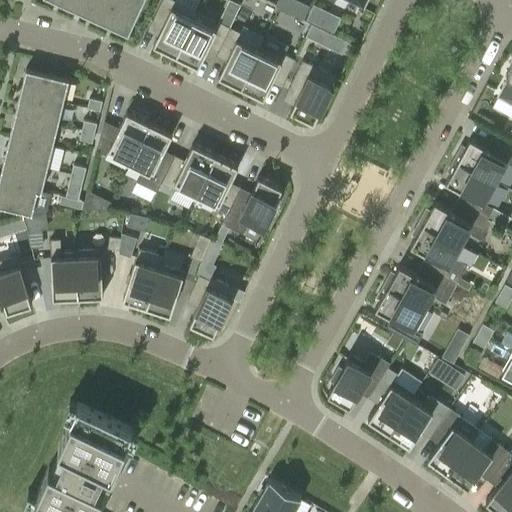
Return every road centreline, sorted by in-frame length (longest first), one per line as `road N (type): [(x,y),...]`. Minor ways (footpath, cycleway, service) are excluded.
road 1 (residential): [(506,3),(282,407)]
road 2 (residential): [(323,163),(94,51),(0,28)]
road 3 (residential): [(222,374),(117,330),(40,332),(0,351)]
road 4 (residential): [(323,163),(222,374)]
road 5 (residential): [(445,511),(282,407)]
road 6 (residential): [(402,0),(323,163)]
